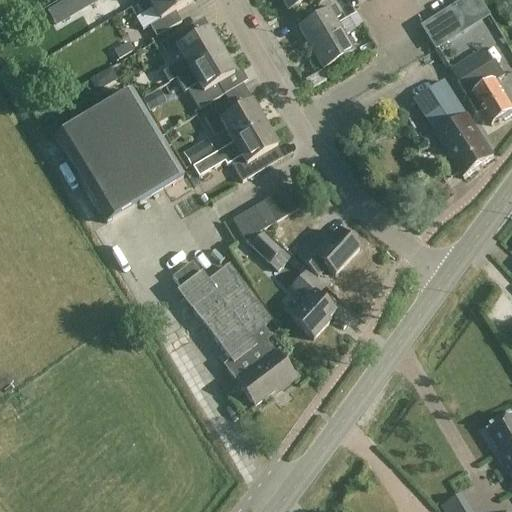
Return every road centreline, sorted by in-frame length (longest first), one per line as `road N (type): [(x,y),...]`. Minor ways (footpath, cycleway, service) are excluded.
road 1 (tertiary): [(272,511),(445,282)]
road 2 (residential): [(296,124),(402,57),(396,24),(399,6),(411,0)]
road 3 (residential): [(445,282),(364,217),(314,150)]
road 4 (residential): [(296,124),(222,0)]
